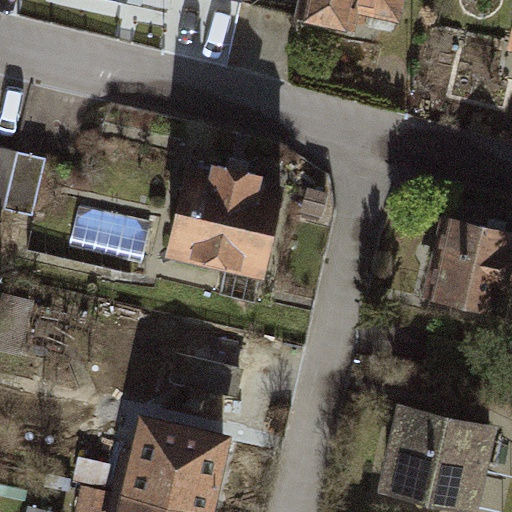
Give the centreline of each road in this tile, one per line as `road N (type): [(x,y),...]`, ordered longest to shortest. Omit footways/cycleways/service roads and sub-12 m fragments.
road 1 (residential): [(0,42),(378,142)]
road 2 (residential): [(295,511),(378,142)]
road 3 (residential): [(378,142),(511,174)]
